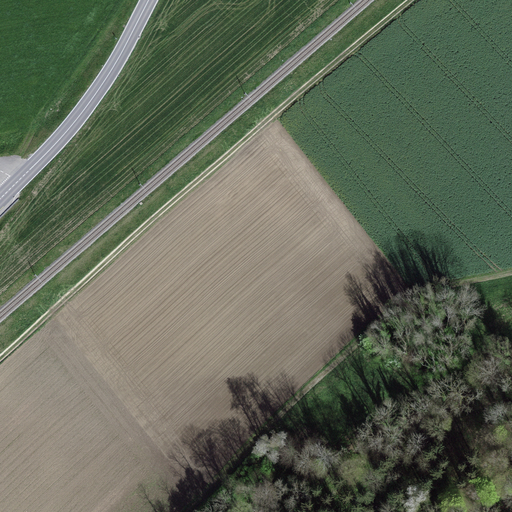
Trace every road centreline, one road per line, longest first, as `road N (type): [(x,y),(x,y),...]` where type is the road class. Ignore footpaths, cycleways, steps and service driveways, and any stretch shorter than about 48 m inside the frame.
road 1 (track): [(412,0),(0,362)]
road 2 (track): [(511,275),(444,287),(399,308),(187,511)]
road 3 (primary): [(146,0),(85,104),(0,194)]
